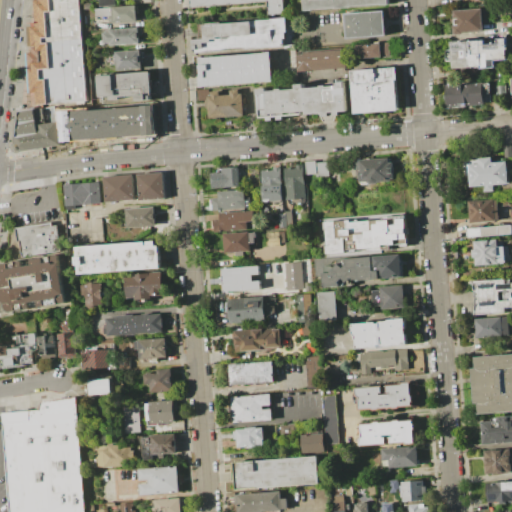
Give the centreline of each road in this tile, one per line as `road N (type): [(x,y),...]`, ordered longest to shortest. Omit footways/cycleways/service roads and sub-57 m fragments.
road 1 (residential): [(0,172),(511,126)]
road 2 (residential): [(415,0),(454,511)]
road 3 (residential): [(169,0),(208,511)]
